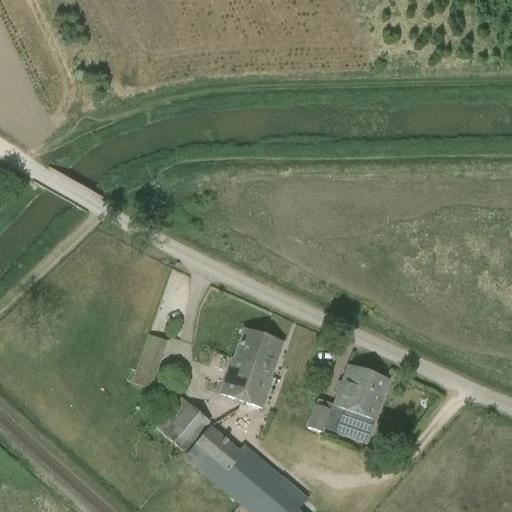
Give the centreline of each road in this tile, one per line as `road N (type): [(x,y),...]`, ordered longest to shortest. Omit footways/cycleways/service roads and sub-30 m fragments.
road 1 (unclassified): [(511,406),(207,267),(40,175)]
road 2 (track): [(0,309),(102,213)]
